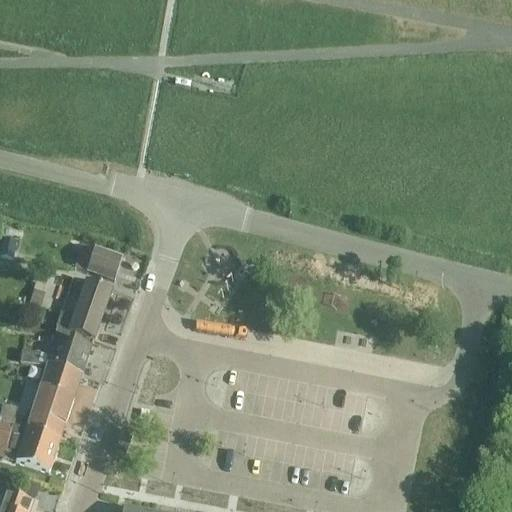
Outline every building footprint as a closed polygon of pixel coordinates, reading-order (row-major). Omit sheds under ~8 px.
[(0,258),(10,261),(13,244),(1,241),(0,246),(0,258)] [(114,284),(121,261),(80,248),(73,272),(114,284)] [(70,335),(94,344),(111,293),(85,284),(71,281),(55,332),(56,332),(55,336),(69,338),(70,335)] [(34,293),(29,307),(41,311),(46,297),(34,293)] [(69,338),(55,336),(52,346),(53,346),(49,360),(41,357),(41,356),(23,353),(21,364),(39,368),(40,366),(47,368),(46,369),(57,371),(68,374),(82,378),(93,345),(94,345),(94,344),(70,335),(69,338)] [(59,443),(82,378),(68,374),(57,371),(46,369),(31,419),(25,417),(23,425),(13,422),(16,412),(3,408),(0,415),(0,425),(13,429),(27,433),(45,439),(59,443)] [(0,459),(4,460),(4,461),(48,476),(59,443),(45,439),(27,433),(13,429),(0,425),(0,459)] [(125,459),(133,436),(123,432),(115,456),(125,459)] [(17,482),(13,494),(35,502),(39,490),(17,482)] [(30,511),(33,506),(5,497),(0,511),(30,511)]
